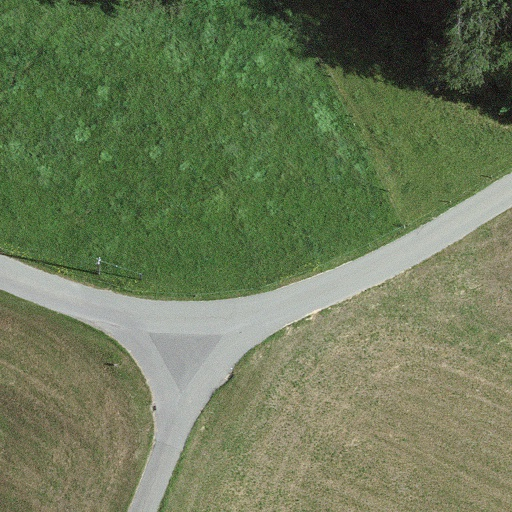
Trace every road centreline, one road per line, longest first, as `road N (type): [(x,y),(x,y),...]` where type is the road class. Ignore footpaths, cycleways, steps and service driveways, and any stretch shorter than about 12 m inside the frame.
road 1 (unclassified): [(511,188),(390,261),(185,349)]
road 2 (unclassified): [(0,269),(185,349)]
road 3 (unclassified): [(185,349),(179,408),(143,511)]
